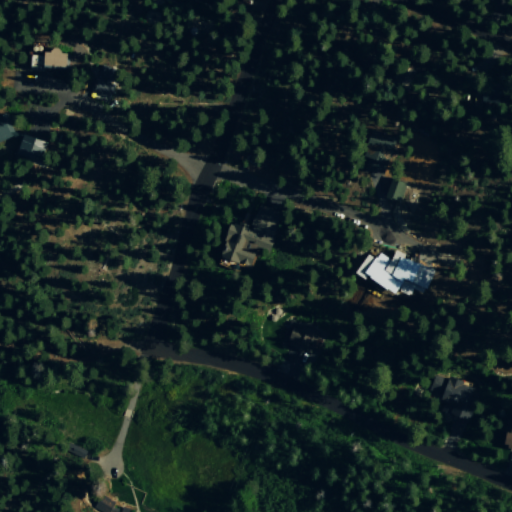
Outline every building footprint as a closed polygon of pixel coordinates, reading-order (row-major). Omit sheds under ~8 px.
[(22,68),(36,68),(36,65),(59,66),(60,51),(53,51),(53,49),(51,46),(46,46),(43,49),(43,51),(39,50),(39,42),(26,41),(25,52),(23,52),(22,68)] [(355,59),(373,64),(369,79),(350,73),(355,59)] [(84,90),(105,97),(111,82),(104,80),(105,77),(108,78),(112,68),(94,62),(91,72),(96,74),(95,77),(89,75),(84,90)] [(398,63),(390,89),(407,94),(415,69),(398,63)] [(476,101),(478,82),(496,83),(494,103),(476,101)] [(39,141),(20,134),(21,132),(14,130),(13,132),(6,130),(1,119),(0,119),(0,136),(3,135),(11,137),(6,152),(25,159),(27,152),(34,155),(39,141)] [(392,137),(379,174),(355,166),(361,148),(358,147),(365,128),(392,137)] [(388,178),(382,196),(395,201),(401,182),(388,178)] [(245,265),(252,247),(264,252),(278,216),(256,208),(254,214),(252,213),(248,224),(250,225),(248,230),(244,228),(245,225),(236,221),(235,225),(230,223),(230,225),(226,224),(220,240),(222,241),(216,254),(217,255),(217,257),(233,263),(234,261),(245,265)] [(287,322),(318,333),(310,355),(279,344),(287,322)] [(446,376),(460,381),(459,384),(470,388),(468,393),(474,395),(472,399),(464,419),(439,410),(442,403),(437,401),(439,394),(426,390),(432,374),(445,379),(446,376)] [(504,447),(511,448),(511,415),(510,415),(509,418),(505,417),(503,428),(507,429),(506,433),(502,432),(499,444),(504,445),(504,447)] [(65,442),(85,450),(82,459),(62,451),(65,442)]
